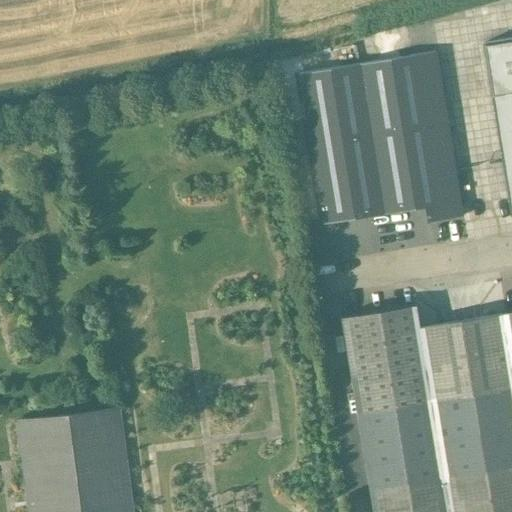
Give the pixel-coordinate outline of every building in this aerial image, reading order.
[(511,41),(483,46),(481,36),(460,40),(462,50),(450,52),(465,132),(496,126),(510,215),(511,214),(511,41)] [(427,222),(462,217),(435,52),(299,73),(324,223),(424,208),(427,222)] [(511,511),(511,311),(419,328),(414,305),(342,317),(354,393),(347,394),(350,413),(357,412),(373,511),(511,511)] [(131,511),(118,408),(15,422),(27,511),(131,511)] [(331,511),(328,481),(220,494),(222,511),(331,511)]
